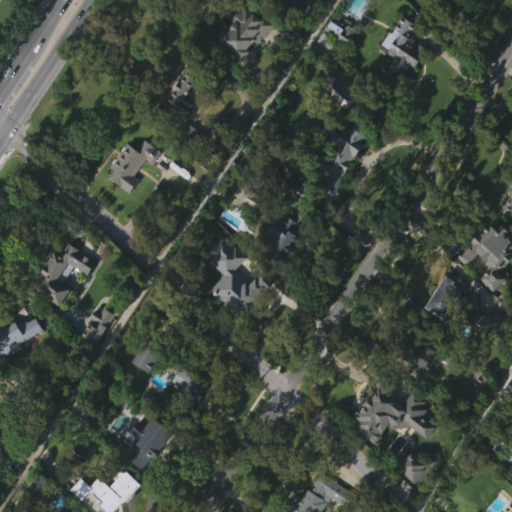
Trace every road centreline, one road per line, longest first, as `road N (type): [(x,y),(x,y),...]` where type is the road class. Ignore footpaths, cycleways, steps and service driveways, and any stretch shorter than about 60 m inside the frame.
road 1 (tertiary): [(408,511),(0,117)]
road 2 (residential): [(211,511),(511,53)]
road 3 (primary): [(0,139),(91,0)]
